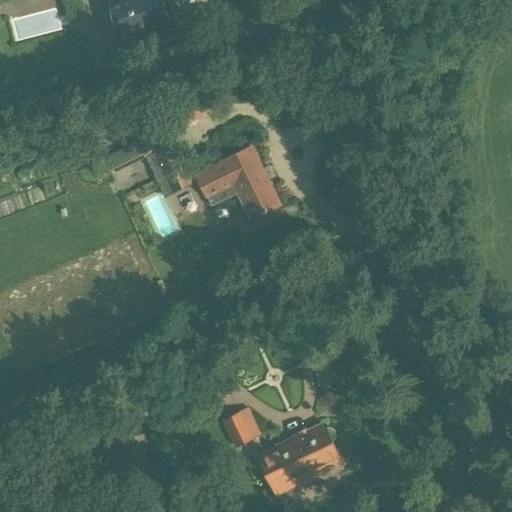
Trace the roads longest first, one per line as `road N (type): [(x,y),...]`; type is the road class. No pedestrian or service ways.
road 1 (unclassified): [(505,511),(357,185),(269,15)]
road 2 (unclassified): [(0,123),(269,15)]
